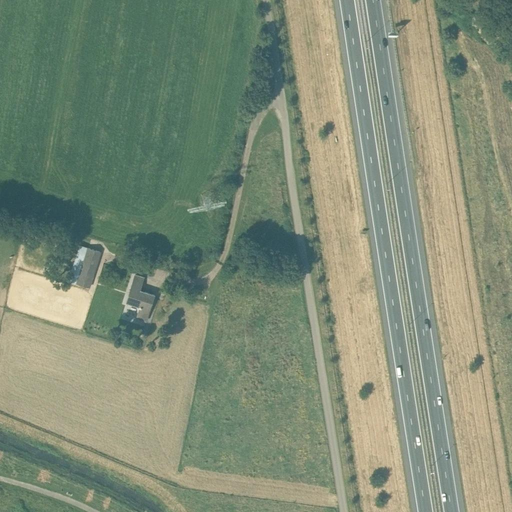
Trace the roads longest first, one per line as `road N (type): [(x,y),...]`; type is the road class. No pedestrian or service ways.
road 1 (motorway): [(452,511),(373,0)]
road 2 (motorway): [(347,0),(426,511)]
road 3 (unclassified): [(342,511),(281,107)]
road 4 (unclassified): [(156,258),(203,270),(218,264),(253,120),(281,107)]
